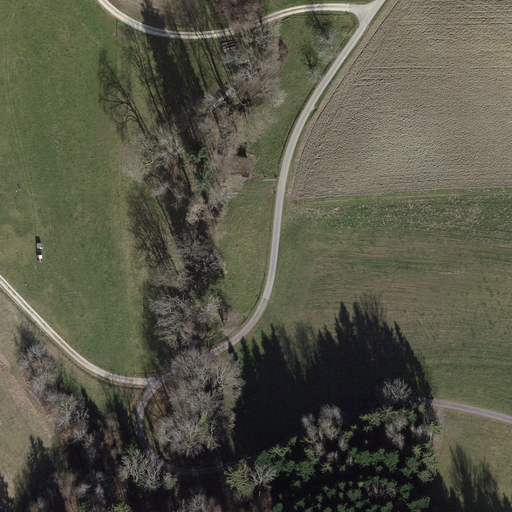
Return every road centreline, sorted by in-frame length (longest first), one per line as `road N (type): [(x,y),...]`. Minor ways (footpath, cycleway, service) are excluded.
road 1 (track): [(511,419),(434,401),(365,403),(255,460),(203,471),(168,467),(144,444),(139,414),(151,390),(238,338),(259,311),(294,136),(370,16)]
road 2 (track): [(370,16),(306,8),(191,35),(136,24),(102,0)]
road 3 (track): [(157,384),(86,366),(0,277)]
